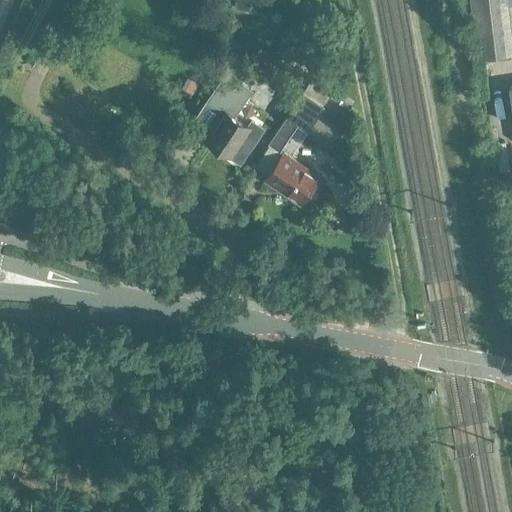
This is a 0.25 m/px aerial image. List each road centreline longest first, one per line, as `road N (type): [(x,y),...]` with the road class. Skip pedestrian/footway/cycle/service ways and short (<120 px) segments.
road 1 (track): [(402,350),(340,0)]
road 2 (unclassified): [(224,317),(511,378)]
road 3 (unclassified): [(224,317),(0,274)]
